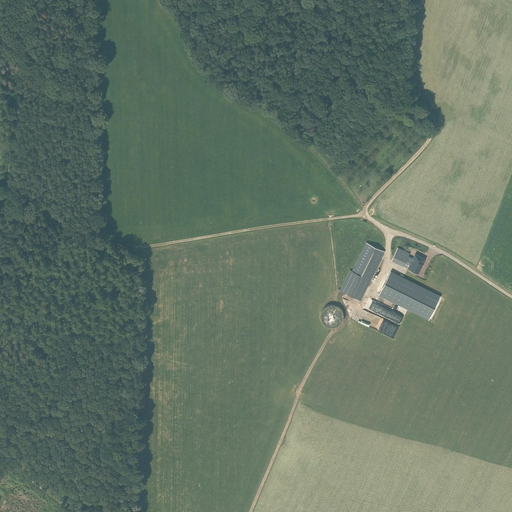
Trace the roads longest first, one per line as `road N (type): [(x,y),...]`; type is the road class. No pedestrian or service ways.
road 1 (track): [(364,210),(283,118),(205,67),(165,0)]
road 2 (track): [(142,255),(138,511)]
road 3 (track): [(363,215),(141,247)]
road 4 (track): [(250,511),(302,383),(347,315)]
road 5 (residential): [(511,297),(363,215)]
road 6 (track): [(320,0),(341,64),(419,101)]
road 7 (track): [(364,210),(431,135),(433,118),(419,101)]
